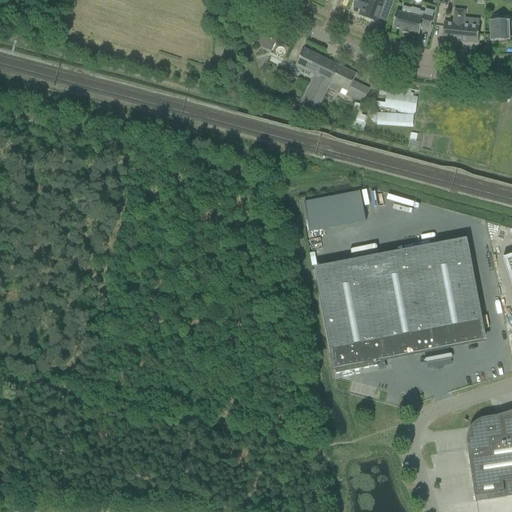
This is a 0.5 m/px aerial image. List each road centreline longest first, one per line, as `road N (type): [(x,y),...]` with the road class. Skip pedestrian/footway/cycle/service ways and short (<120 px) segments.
road 1 (track): [(0,381),(322,448),(335,511)]
road 2 (residential): [(511,79),(440,74),(372,56),(249,0)]
road 3 (unclassified): [(433,511),(416,430),(423,417),(511,386)]
